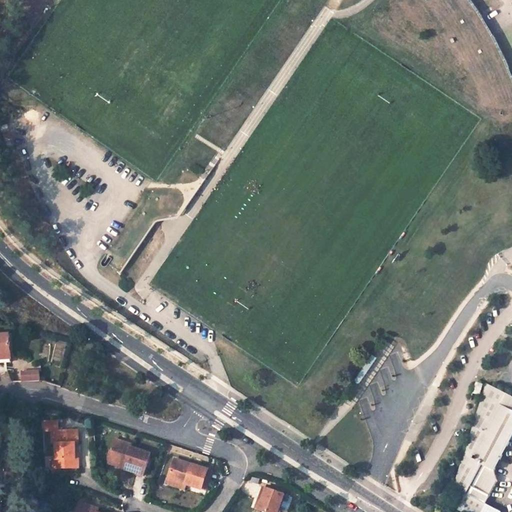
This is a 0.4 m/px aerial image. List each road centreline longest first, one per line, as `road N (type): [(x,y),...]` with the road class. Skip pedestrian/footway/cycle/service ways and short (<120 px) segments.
road 1 (primary): [(1,258),(18,284),(197,408)]
road 2 (primary): [(207,394),(91,327),(1,258)]
road 3 (primary): [(396,511),(207,394)]
road 4 (primary): [(197,408),(356,511)]
road 5 (residential): [(180,431),(48,393),(16,393)]
road 6 (residential): [(180,431),(237,457),(237,473),(212,511)]
